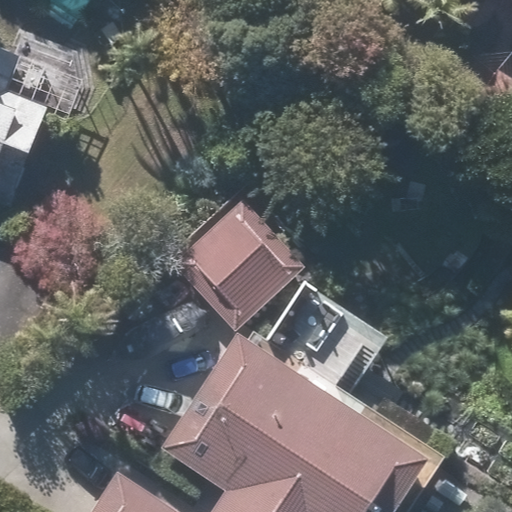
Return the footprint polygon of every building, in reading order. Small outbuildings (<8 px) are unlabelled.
[(511,0),(504,0),(511,4),(511,23),(497,48),(511,57),(511,0)] [(0,90),(11,63),(0,58),(0,187),(31,109),(0,96),(0,90)] [(227,208),(163,268),(226,334),(289,274),(227,208)] [(378,511),(406,471),(216,345),(142,455),(211,501),(203,511),(378,511)] [(151,511),(106,482),(85,511),(151,511)]
